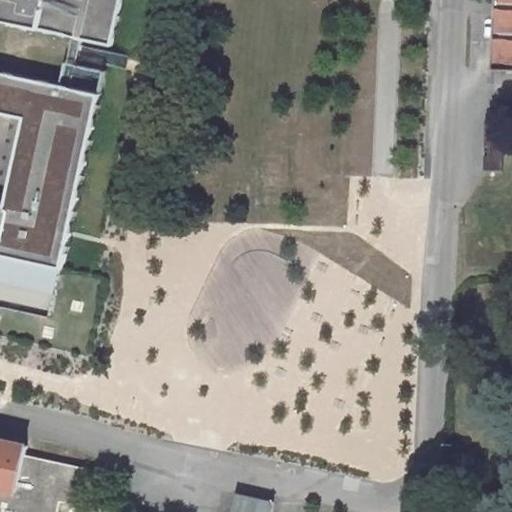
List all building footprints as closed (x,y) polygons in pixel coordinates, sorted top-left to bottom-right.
[(0,0),(0,20),(111,45),(120,0),(0,0)] [(511,0),(490,0),(486,72),(511,73),(511,0)] [(0,111),(24,117),(33,78),(0,70),(0,111)] [(0,203),(0,255),(61,269),(68,236),(100,93),(33,78),(24,117),(4,204),(0,203)] [(490,122),(487,122),(486,169),(488,169),(501,169),(502,122),(490,122)] [(76,506),(85,469),(26,457),(28,447),(0,440),(0,511),(58,511),(59,511),(61,502),(76,506)] [(269,511),(273,501),(241,494),(236,511),(269,511)]
